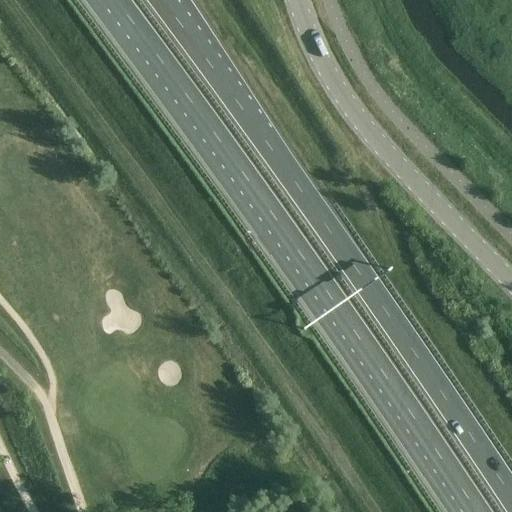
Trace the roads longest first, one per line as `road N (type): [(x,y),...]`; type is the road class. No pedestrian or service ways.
road 1 (trunk): [(106,0),(367,361),(465,511)]
road 2 (trunk): [(511,505),(161,0)]
road 3 (unclassified): [(297,0),(337,90),(511,282)]
